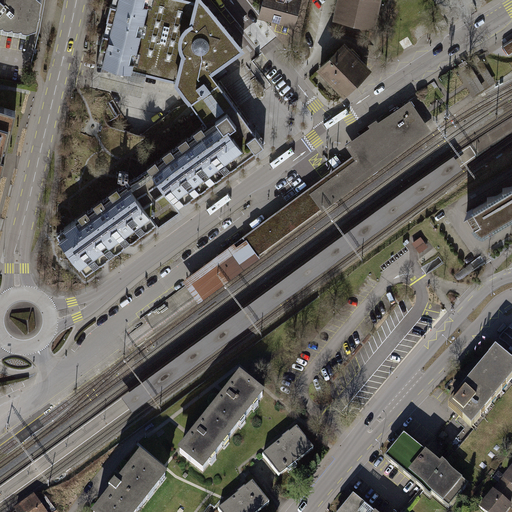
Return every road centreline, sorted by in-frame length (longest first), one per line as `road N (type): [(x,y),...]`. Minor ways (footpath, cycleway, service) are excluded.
road 1 (residential): [(107,291),(332,125)]
road 2 (primary): [(20,230),(76,0)]
road 3 (residential): [(332,125),(511,8)]
road 4 (residential): [(332,125),(232,0)]
road 5 (residential): [(511,277),(458,318),(416,364),(404,392)]
road 6 (residential): [(301,511),(404,392)]
road 7 (residential): [(404,392),(511,296)]
